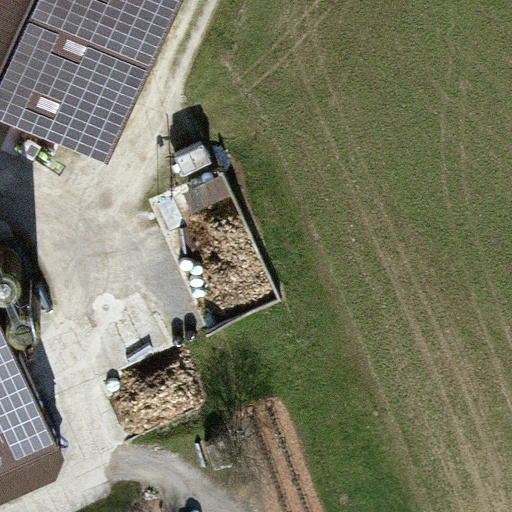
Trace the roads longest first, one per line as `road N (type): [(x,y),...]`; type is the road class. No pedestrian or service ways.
road 1 (track): [(24,511),(89,450),(103,191)]
road 2 (track): [(192,0),(103,191),(29,209),(0,207)]
